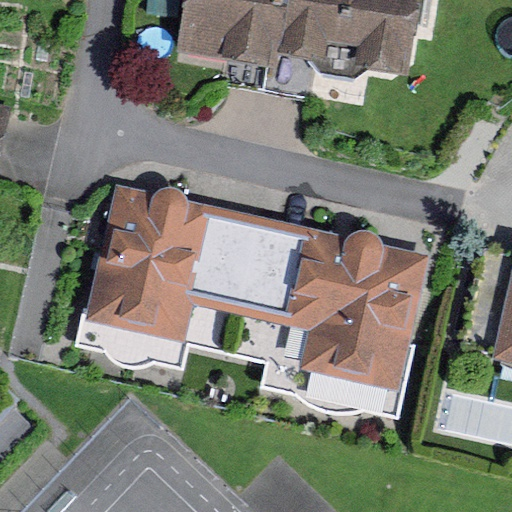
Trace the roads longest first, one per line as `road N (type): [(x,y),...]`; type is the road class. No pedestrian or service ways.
road 1 (residential): [(511,228),(77,130)]
road 2 (residential): [(77,130),(99,0)]
